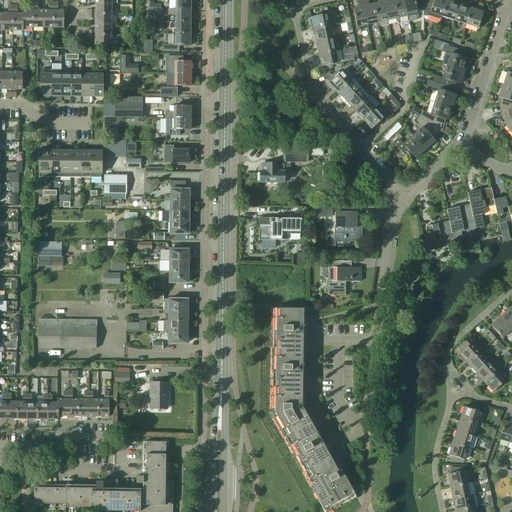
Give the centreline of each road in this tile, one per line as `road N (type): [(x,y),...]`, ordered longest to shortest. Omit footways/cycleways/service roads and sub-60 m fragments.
road 1 (secondary): [(221,380),(226,0)]
road 2 (residential): [(366,432),(399,195)]
road 3 (residential): [(506,0),(461,140)]
road 4 (secondary): [(221,380),(207,511)]
road 5 (secondary): [(222,511),(221,380)]
road 6 (residential): [(120,470),(48,467),(29,450),(0,448)]
